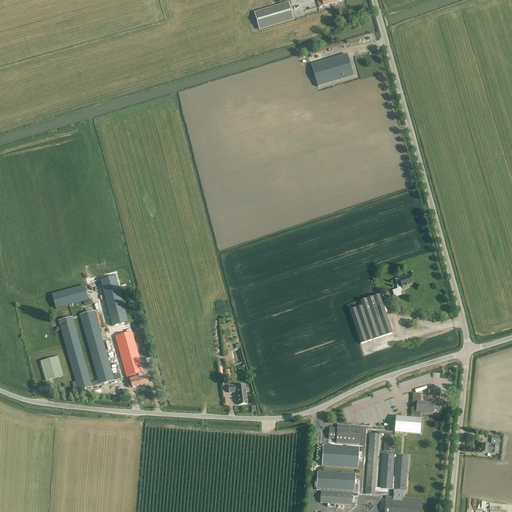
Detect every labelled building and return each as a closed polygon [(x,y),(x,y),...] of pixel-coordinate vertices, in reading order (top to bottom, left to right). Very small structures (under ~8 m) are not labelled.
[(258,25),(292,16),(287,0),(284,0),(253,9),(258,25)] [(348,53),(354,74),(358,73),(352,52),(348,53)] [(311,65),(318,87),(353,76),(347,54),(311,65)] [(398,289),(392,291),(393,294),(400,291),(399,288),(402,288),(403,289),(408,287),(407,286),(412,285),(409,276),(399,279),(400,280),(396,281),(397,285),(397,286),(398,289)] [(115,277),(100,281),(112,327),(127,323),(121,297),(115,277)] [(55,309),(88,300),(84,286),(52,295),(55,309)] [(383,307),(379,295),(360,302),(362,307),(349,311),(360,344),(373,340),(392,333),(385,312),(387,312),(385,306),(383,307)] [(72,317),(58,321),(58,324),(72,374),(75,382),(72,383),(74,390),(77,389),(77,391),(92,387),(96,386),(99,385),(114,381),(122,379),(120,373),(113,375),(109,361),(100,330),(94,311),(79,315),(97,381),(94,382),(95,382),(91,383),(74,319),(73,319),(72,317)] [(144,377),(143,373),(144,373),(132,332),(115,337),(126,378),(138,374),(139,379),(138,379),(138,377),(129,379),(132,388),(148,383),(146,377),(144,377)] [(115,351),(107,353),(109,360),(116,358),(115,351)] [(45,381),(63,376),(57,357),(40,361),(45,381)] [(399,384),(400,388),(422,380),(421,376),(399,384)] [(236,392),(237,392),(238,405),(248,404),(245,385),(236,386),(236,387),(235,387),(235,385),(228,386),(229,394),(236,393),(236,392)] [(419,421),(419,413),(433,415),(433,413),(439,413),(440,404),(434,403),(420,402),(421,394),(420,394),(420,393),(419,393),(419,392),(418,392),(417,391),(417,392),(416,392),(415,393),(415,394),(413,394),(410,420),(410,419),(407,419),(407,420),(396,419),(396,420),(394,420),(393,430),(395,430),(395,432),(420,434),(420,433),(421,433),(422,423),(421,423),(421,421),(419,421)] [(359,445),(361,427),(338,425),(336,443),(359,445)] [(381,435),(370,434),(366,488),(377,489),(381,435)] [(394,452),(395,436),(385,435),(384,451),(394,452)] [(498,454),(499,446),(500,437),(492,436),(491,444),(488,444),(488,445),(482,444),(482,453),(498,454)] [(317,445),(316,460),(323,460),(322,466),(358,469),(358,464),(358,461),(362,462),(363,456),(359,456),(359,448),(317,445)] [(377,489),(366,488),(365,495),(376,496),(377,492),(379,493),(388,493),(388,490),(406,491),(408,456),(383,455),(381,489),(377,489)] [(315,472),(314,491),(319,491),(318,504),(350,505),(350,502),(354,502),(354,498),(351,498),(351,493),(357,493),(358,481),(353,481),(354,474),(343,473),(339,472),(339,473),(321,472),(317,471),(318,472),(315,472)] [(422,511),(423,499),(386,497),(384,511),(422,511)] [(467,498),(466,511),(475,511),(476,499),(467,498)]
